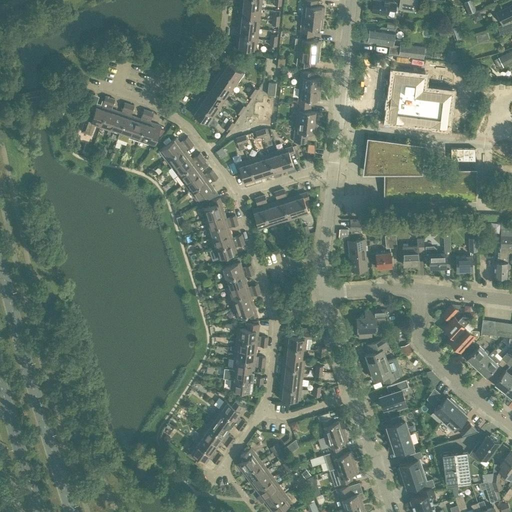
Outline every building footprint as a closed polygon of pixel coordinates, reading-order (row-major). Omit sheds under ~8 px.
[(240,0),(240,6),(261,8),(261,0),(240,0)] [(315,0),(303,0),(302,15),(323,18),(324,7),(316,6),(317,0),(315,0)] [(383,0),(372,0),(371,11),(386,13),(386,16),(393,17),(395,2),(389,2),(389,1),(383,0)] [(399,0),(399,1),(398,8),(414,10),(415,4),(415,0),(399,0)] [(470,0),(464,0),(463,1),(467,13),(474,10),(470,0)] [(511,4),(496,12),(502,25),(511,21),(511,4)] [(240,6),(238,16),(259,18),(261,8),(240,6)] [(484,12),(478,15),(481,22),(487,19),(484,12)] [(302,15),(300,32),(313,33),(313,28),(322,28),(323,18),(302,15)] [(238,16),(237,26),(258,29),(259,18),(238,16)] [(511,29),(511,21),(502,25),(497,27),(499,34),(511,29)] [(237,26),(236,37),(257,39),(258,29),(237,26)] [(367,28),(366,33),(368,33),(367,40),(376,42),(376,43),(392,45),(394,29),(380,27),(379,28),(369,26),(369,28),(367,28)] [(461,27),(454,30),(457,39),(464,37),(461,27)] [(295,37),(294,48),(298,49),(319,51),(320,40),(312,39),(313,33),(300,32),(299,38),(295,37)] [(236,37),(235,47),(256,50),(257,39),(236,37)] [(400,44),(398,55),(422,59),(424,47),(400,44)] [(298,49),(296,65),(309,67),(310,60),(318,61),(319,51),(298,49)] [(511,49),(498,57),(494,59),(498,68),(502,66),(511,61),(511,49)] [(226,61),(220,70),(237,82),(243,73),(226,61)] [(220,70),(214,78),(231,90),(237,82),(220,70)] [(301,70),(299,87),(320,89),(321,78),(313,77),(314,72),(301,70)] [(389,107),(388,119),(402,121),(403,120),(431,123),(431,125),(446,126),(449,106),(450,91),(436,90),(422,88),(423,75),(402,72),(394,71),(391,96),(390,95),(388,107),(389,107)] [(214,78),(208,87),(226,98),(231,90),(214,78)] [(268,81),(267,94),(274,95),(275,82),(268,81)] [(208,87),(202,95),(220,107),(226,98),(208,87)] [(291,102),(291,103),(310,105),(311,99),(319,100),(320,89),(299,87),(298,100),(295,100),(294,103),(291,102)] [(202,95),(197,103),(214,115),(220,107),(202,95)] [(108,104),(100,127),(109,130),(116,110),(111,108),(115,99),(110,97),(108,104)] [(86,116),(81,131),(91,134),(94,125),(100,127),(108,104),(103,102),(103,100),(102,100),(100,105),(96,103),(95,107),(92,118),(86,116)] [(197,103),(190,112),(208,124),(214,115),(197,103)] [(291,103),(291,106),(297,106),(295,120),(317,122),(318,111),(310,111),(310,105),(291,103)] [(116,110),(109,130),(119,133),(126,113),(116,110)] [(145,120),(138,140),(144,142),(149,143),(154,145),(156,137),(157,138),(160,128),(161,125),(150,122),(153,112),(149,111),(146,117),(145,120)] [(119,133),(118,137),(127,141),(129,137),(136,117),(126,113),(119,133)] [(136,117),(129,137),(138,140),(145,120),(136,117)] [(295,120),(293,141),(306,143),(307,132),(316,133),(317,122),(295,120)] [(240,136),(235,137),(239,150),(244,148),(242,142),(240,136)] [(176,137),(159,150),(166,159),(183,146),(176,137)] [(420,169),(423,145),(368,138),(364,170),(385,170),(385,183),(385,199),(475,199),(475,169),(437,169),(420,169)] [(191,140),(185,144),(188,148),(194,144),(191,140)] [(295,145),(277,151),(283,171),(294,167),(291,159),(298,157),(295,145)] [(183,146),(166,159),(172,167),(189,154),(183,146)] [(475,147),(451,147),(451,159),(475,159),(475,147)] [(277,151),(267,154),(274,174),(283,171),(277,151)] [(189,154),(172,167),(178,175),(203,157),(200,153),(192,158),(189,154)] [(267,154),(258,157),(264,177),(274,174),(267,154)] [(203,157),(178,175),(184,183),(201,171),(198,167),(206,161),(203,157)] [(258,157),(248,160),(254,180),(264,177),(258,157)] [(248,160),(238,163),(244,183),(254,180),(248,160)] [(201,171),(184,183),(190,191),(215,173),(212,169),(204,175),(201,171)] [(215,173),(190,191),(196,200),(203,195),(207,200),(219,194),(210,183),(218,177),(215,173)] [(306,192),(292,196),(298,216),(308,213),(304,200),(308,198),(306,192)] [(292,196),(282,199),(288,219),(298,216),(292,196)] [(214,204),(201,208),(204,219),(224,212),(219,197),(213,199),(214,204)] [(282,199),(272,202),(278,223),(288,219),(282,199)] [(272,202),(262,205),(268,226),(278,223),(272,202)] [(262,205),(252,209),(258,229),(268,226),(262,205)] [(224,212),(204,219),(207,228),(227,222),(224,212)] [(350,219),(350,229),(366,229),(367,219),(350,219)] [(435,219),(421,219),(422,229),(436,229),(435,219)] [(450,220),(450,228),(454,228),(458,224),(458,220),(450,220)] [(494,260),(494,276),(506,276),(507,268),(509,267),(509,263),(507,261),(507,252),(511,251),(511,221),(500,221),(499,255),(497,255),(497,260),(494,260)] [(227,222),(207,228),(210,238),(230,232),(227,222)] [(230,232),(210,238),(213,248),(234,241),(230,232)] [(395,234),(384,235),(385,247),(396,246),(395,234)] [(477,237),(469,237),(469,239),(470,251),(478,250),(477,239),(477,237)] [(364,238),(347,240),(350,270),(367,268),(364,238)] [(417,244),(402,245),(403,264),(418,263),(417,251),(423,251),(423,238),(417,238),(417,244)] [(213,248),(209,249),(213,259),(217,258),(237,252),(234,241),(213,248)] [(434,245),(425,245),(426,253),(429,253),(429,266),(430,266),(431,268),(445,268),(445,265),(445,251),(436,252),(436,247),(434,245)] [(390,251),(375,252),(377,266),(391,265),(390,251)] [(471,255),(455,255),(456,272),(465,272),(464,269),(471,268),(471,255)] [(240,261),(220,267),(223,278),(243,271),(240,261)] [(243,271),(223,278),(226,288),(246,281),(243,271)] [(246,281),(226,288),(229,297),(249,291),(246,281)] [(249,291),(229,297),(232,307),(253,301),(249,291)] [(253,301),(232,307),(236,317),(249,313),(251,318),(257,316),(253,301)] [(451,303),(442,313),(448,319),(457,309),(457,308),(459,306),(459,304),(452,303),(451,303)] [(355,318),(354,319),(354,324),(355,325),(357,325),(357,330),(359,330),(359,337),(371,336),(371,330),(376,329),(375,321),(384,321),(384,309),(370,310),(371,316),(356,317),(356,318),(355,318)] [(458,320),(454,316),(444,328),(452,336),(452,335),(455,338),(465,327),(464,326),(468,322),(469,317),(468,317),(462,315),(458,320)] [(237,327),(236,338),(257,340),(267,341),(267,336),(258,335),(259,324),(246,322),(245,328),(237,327)] [(402,324),(393,326),(395,332),(403,329),(402,324)] [(286,336),(285,346),(305,349),(306,338),(311,339),(312,328),(301,326),(300,337),(286,336)] [(470,331),(465,327),(455,338),(452,335),(452,336),(448,340),(459,351),(473,336),(475,338),(478,335),(479,331),(472,330),(470,331)] [(369,352),(365,353),(369,365),(386,360),(382,347),(388,346),(386,339),(385,337),(366,343),(369,352)] [(236,338),(235,348),(256,350),(256,345),(266,346),(267,341),(257,340),(236,338)] [(408,345),(401,347),(403,354),(412,351),(411,350),(410,349),(410,348),(409,348),(409,347),(409,346),(408,346),(408,345)] [(478,345),(466,357),(476,366),(488,354),(478,345)] [(285,346),(283,356),(304,359),(305,349),(285,346)] [(511,349),(510,347),(500,358),(505,362),(511,354),(511,349)] [(235,348),(234,358),(264,362),(265,356),(255,355),(256,350),(235,348)] [(488,354),(476,366),(485,375),(500,360),(494,354),(496,352),(493,349),(488,354)] [(283,356),(282,367),(303,369),(304,359),(283,356)] [(386,360),(369,365),(373,378),(381,375),(383,381),(398,376),(398,375),(402,374),(398,362),(396,357),(386,360)] [(234,358),(232,368),(253,371),(254,365),(264,367),(264,362),(234,358)] [(225,367),(223,377),(231,378),(262,382),(263,377),(253,376),(253,371),(232,368),(225,367)] [(282,367),(281,377),(302,379),(303,369),(282,367)] [(504,369),(494,383),(504,391),(511,380),(511,373),(511,375),(504,369)] [(431,370),(426,371),(428,377),(430,377),(433,387),(439,378),(435,374),(431,370)] [(281,377),(280,387),(301,389),(302,379),(281,377)] [(231,378),(230,389),(251,392),(252,386),(261,387),(262,382),(231,378)] [(401,389),(408,386),(406,378),(390,384),(392,391),(379,395),(383,408),(396,404),(397,408),(406,405),(401,389)] [(280,387),(279,398),(300,400),(301,389),(280,387)] [(440,392),(434,387),(426,398),(431,402),(440,392)] [(438,398),(432,404),(436,407),(433,409),(444,419),(457,404),(450,397),(449,399),(446,395),(441,401),(438,398)] [(224,400),(218,408),(244,426),(246,422),(238,416),(245,407),(235,399),(231,404),(224,400)] [(444,419),(442,421),(452,430),(467,414),(463,411),(464,410),(457,404),(444,419)] [(218,408),(212,417),(229,429),(232,425),(241,431),(244,426),(218,408)] [(409,432),(403,413),(390,418),(392,423),(386,425),(388,429),(386,430),(389,439),(409,432)] [(331,416),(319,420),(324,436),(344,430),(341,419),(333,422),(331,416)] [(212,417),(206,425),(223,437),(226,439),(232,443),(235,439),(226,433),(229,429),(212,417)] [(469,422),(460,432),(464,435),(478,431),(478,430),(469,422)] [(206,425),(200,433),(217,445),(221,441),(229,447),(232,443),(226,439),(223,437),(206,425)] [(344,430),(324,436),(318,438),(321,448),(327,446),(329,452),(341,448),(339,442),(347,440),(344,430)] [(415,451),(409,432),(389,439),(392,448),(393,447),(395,452),(400,450),(402,456),(415,452),(415,451)] [(200,433),(194,441),(220,460),(223,455),(214,450),(217,445),(200,433)] [(496,440),(497,438),(491,434),(490,435),(487,434),(479,445),(477,443),(469,453),(479,461),(483,456),(485,458),(486,457),(488,459),(493,451),(491,450),(498,441),(496,440)] [(194,441),(186,453),(194,459),(196,456),(205,462),(209,458),(217,464),(220,460),(194,441)] [(276,441),(267,446),(271,451),(272,450),(273,451),(278,447),(277,446),(279,445),(276,441)] [(237,461),(236,462),(238,464),(237,464),(243,473),(260,460),(250,447),(250,448),(248,446),(242,450),(243,451),(238,455),(240,457),(238,458),(239,459),(237,461)] [(278,447),(273,451),(276,455),(281,451),(278,447)] [(329,452),(323,454),(328,470),(329,470),(354,462),(351,451),(343,454),(341,448),(329,452)] [(453,451),(439,453),(443,487),(457,485),(471,483),(467,449),(453,451)] [(400,467),(397,468),(400,476),(423,469),(420,458),(422,457),(420,450),(410,453),(412,460),(398,464),(400,467)] [(511,451),(510,450),(499,463),(502,465),(499,469),(510,477),(511,474),(511,479),(509,484),(509,487),(511,483),(511,451)] [(260,460),(243,473),(250,481),(266,468),(260,460)] [(354,462),(329,470),(334,486),(352,480),(350,474),(357,472),(354,462)] [(266,468),(250,481),(256,489),(272,476),(266,468)] [(305,469),(301,473),(304,477),(305,478),(308,476),(309,475),(305,469)] [(423,469),(400,476),(403,484),(405,484),(406,487),(419,482),(422,489),(434,485),(432,478),(427,480),(423,469)] [(492,472),(491,481),(492,484),(485,486),(490,501),(497,499),(494,490),(501,487),(500,475),(498,473),(492,472)] [(272,476),(256,489),(260,494),(257,497),(259,500),(279,485),(272,476)] [(302,480),(297,484),(300,488),(305,484),(302,480)] [(279,485),(259,500),(261,503),(264,500),(268,505),(285,493),(279,485)] [(348,485),(336,489),(342,509),(362,503),(361,499),(364,498),(362,491),(351,495),(348,485)] [(318,486),(311,488),(312,488),(312,489),(313,490),(313,491),(314,492),(314,493),(315,494),(315,495),(315,496),(320,494),(318,486)] [(421,490),(423,495),(409,499),(410,500),(413,510),(413,511),(414,511),(433,504),(430,497),(434,496),(431,486),(419,490),(419,491),(421,490)] [(285,493),(268,505),(272,511),(280,511),(279,511),(291,502),(285,493)] [(461,494),(454,496),(459,511),(466,509),(461,494)] [(483,500),(477,502),(480,511),(495,511),(493,506),(486,508),(483,500)] [(473,511),(480,511),(477,502),(471,504),(473,511)] [(505,502),(499,504),(502,511),(507,510),(505,502)] [(365,511),(362,503),(342,509),(343,511),(365,511)]
